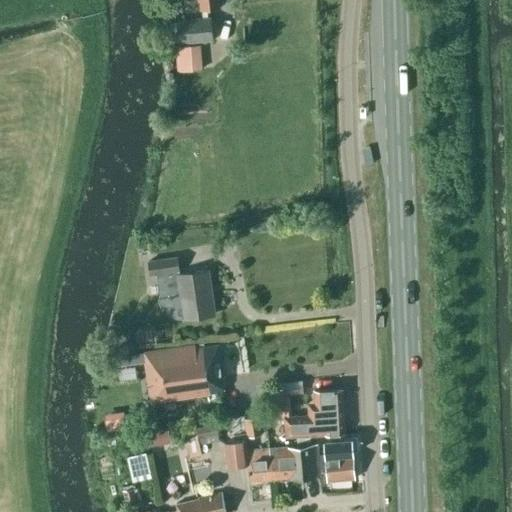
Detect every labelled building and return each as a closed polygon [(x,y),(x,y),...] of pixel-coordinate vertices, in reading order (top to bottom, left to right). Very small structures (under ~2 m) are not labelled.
[(176,21),(179,44),(213,40),(211,17),(207,18),(207,10),(220,8),(218,0),(198,0),(200,11),(201,11),(202,19),(176,21)] [(179,76),(203,75),(202,48),(178,49),(179,76)] [(150,275),(156,274),(160,298),(162,307),(163,309),(165,312),(170,315),(174,318),(178,319),(182,319),(214,315),(212,305),(207,270),(178,275),(177,271),(178,271),(176,257),(147,261),(150,275)] [(115,342),(115,343),(116,353),(135,351),(134,341),(134,340),(115,342)] [(225,393),(224,379),(226,378),(219,340),(137,353),(139,362),(144,362),(151,404),(225,393)] [(303,393),(301,380),(277,383),(279,396),(303,393)] [(286,436),(344,434),(342,389),(313,391),(314,409),(310,409),(311,414),(283,416),(286,436)] [(107,430),(127,430),(127,412),(106,413),(107,430)] [(244,419),(247,437),(262,435),(259,417),(244,419)] [(183,422),(184,443),(218,439),(216,419),(183,422)] [(324,441),(327,481),(355,478),(352,439),(324,441)] [(247,450),(246,440),(223,443),(225,467),(247,465),(247,481),(271,479),(268,448),(247,450)] [(316,444),(268,448),(271,479),(319,475),(316,444)] [(150,472),(145,453),(134,455),(131,456),(136,475),(150,472)] [(123,491),(126,507),(138,505),(135,489),(123,491)] [(225,511),(221,492),(198,498),(198,499),(176,504),(178,511),(176,511),(168,511),(163,511),(225,511)]
